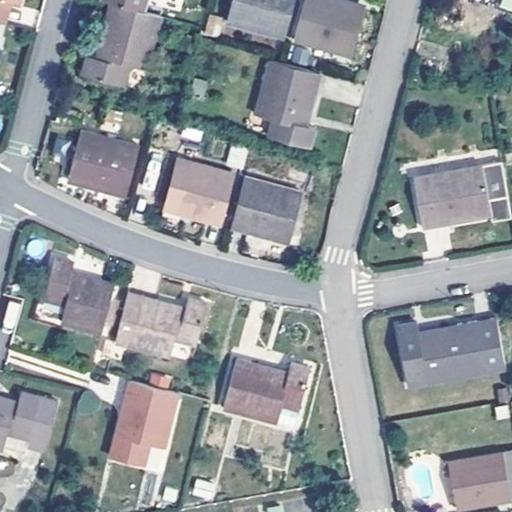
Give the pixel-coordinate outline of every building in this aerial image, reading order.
[(233,0),(228,22),(286,36),(295,0),(233,0)] [(306,0),(297,40),(352,55),(363,9),(329,0),(306,0)] [(80,74),(124,86),(130,63),(148,67),(158,25),(108,12),(105,28),(112,30),(104,58),(86,53),(80,74)] [(268,137),(311,149),(316,126),(300,122),(309,85),(317,87),(320,73),(270,60),(256,113),(273,117),(268,137)] [(116,192),(127,196),(140,146),(82,130),(70,172),(118,184),(116,192)] [(212,221),(221,224),(234,172),(177,159),(166,202),(214,215),(212,221)] [(414,177),(423,229),(435,227),(435,223),(491,212),(493,222),(511,218),(511,215),(501,160),(483,164),(414,177)] [(303,191),(245,176),(233,227),(260,234),(262,230),(290,238),(303,191)] [(61,320),(102,331),(114,283),(74,272),(76,261),(56,255),(44,297),(65,302),(61,320)] [(129,292),(116,339),(169,353),(173,336),(196,342),(208,299),(188,295),(184,307),(129,292)] [(408,384),(507,366),(499,315),(456,324),(457,329),(420,336),(416,322),(397,325),(408,384)] [(237,359),(223,405),(294,425),(312,366),(292,360),(288,373),(237,359)] [(166,445),(182,393),(131,378),(110,455),(145,464),(152,442),(166,445)] [(26,447),(44,452),(59,399),(20,388),(16,401),(0,396),(0,447),(3,448),(8,430),(29,436),(26,447)] [(447,463),(456,509),(511,500),(504,452),(447,463)] [(213,499),(215,482),(194,479),(192,496),(213,499)]
